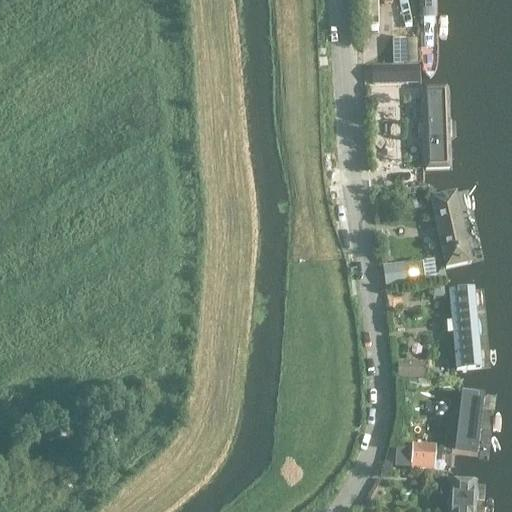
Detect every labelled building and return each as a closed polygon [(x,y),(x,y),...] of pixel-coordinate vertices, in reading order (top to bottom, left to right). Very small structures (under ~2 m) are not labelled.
[(421,0),(421,15),(423,70),(428,78),(433,78),(438,70),(437,15),(437,0),(421,0)] [(415,40),(391,41),(392,65),(416,64),(415,40)] [(406,84),(405,68),(373,69),(373,85),(406,84)] [(441,97),(422,98),(424,175),(445,175),(441,97)] [(420,144),(402,144),(403,164),(421,163),(420,144)] [(457,186),(431,191),(444,269),(475,263),(457,186)] [(383,290),(405,288),(403,266),(381,268),(383,290)] [(445,298),(444,287),(427,288),(428,295),(433,299),(445,298)] [(473,292),(446,294),(454,376),(481,373),(473,292)] [(399,377),(426,375),(425,360),(398,362),(399,377)] [(453,455),(487,460),(493,412),(484,411),(486,400),(461,396),(453,455)] [(395,449),(394,468),(410,469),(410,471),(433,473),(435,447),(411,445),(411,450),(395,449)] [(483,511),(485,488),(447,487),(446,511),(483,511)]
